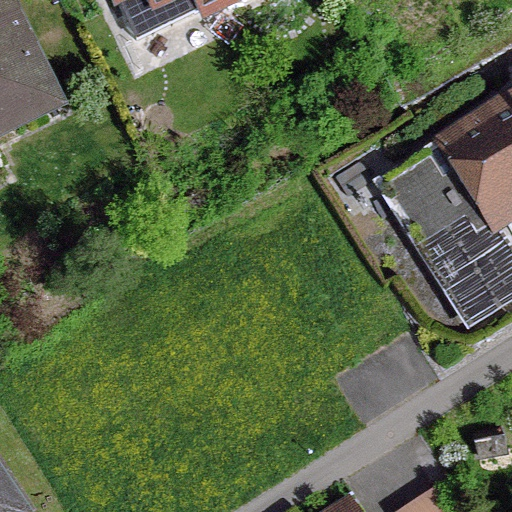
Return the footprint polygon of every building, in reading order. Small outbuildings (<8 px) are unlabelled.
[(0,0),(0,136),(55,108),(0,0)] [(110,0),(132,44),(221,0),(110,0)] [(511,102),(440,148),(455,172),(440,182),(425,158),(376,188),(465,328),(511,298),(511,262),(491,230),(511,216),(511,102)] [(442,511),(433,497),(409,511),(442,511)] [(0,511),(9,511),(0,498),(0,511)]
